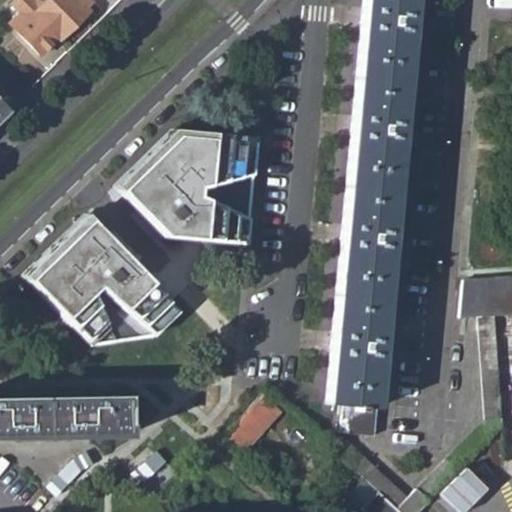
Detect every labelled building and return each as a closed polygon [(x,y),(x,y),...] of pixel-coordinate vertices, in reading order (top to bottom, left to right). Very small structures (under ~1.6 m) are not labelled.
[(20,13),(9,24),(40,55),(57,38),(59,40),(89,10),(86,7),(93,0),(92,0),(14,0),(11,4),(20,13)] [(378,436),(410,0),(362,0),(332,405),(348,407),(346,433),(378,436)] [(433,40),(432,43),(433,47),(435,49),(438,51),(441,52),(445,51),(448,50),(450,47),(450,45),(450,41),(449,38),(447,35),(443,34),(440,34),(436,36),(434,38),(433,40)] [(0,119),(9,111),(0,101),(0,119)] [(157,233),(243,241),(253,136),(168,127),(109,185),(157,233)] [(85,343),(152,333),(175,309),(81,213),(17,275),(85,343)] [(415,257),(414,260),(415,264),(417,267),(420,269),(423,269),(427,269),(430,267),(432,265),(432,262),(432,258),(431,255),(429,253),(425,251),(422,251),(418,253),(416,255),(415,257)] [(511,278),(461,283),(458,320),(476,319),(490,318),(511,315),(511,278)] [(483,421),(413,489),(425,500),(498,426),(490,318),(476,319),(483,421)] [(213,443),(235,463),(280,412),(258,393),(213,443)] [(0,406),(0,441),(130,439),(129,404),(0,406)] [(393,509),(405,497),(344,441),(332,453),(375,493),(393,509)] [(393,509),(395,511),(412,511),(425,500),(413,489),(405,497),(393,509)] [(363,511),(395,511),(393,509),(375,493),(360,509),(363,511)]
